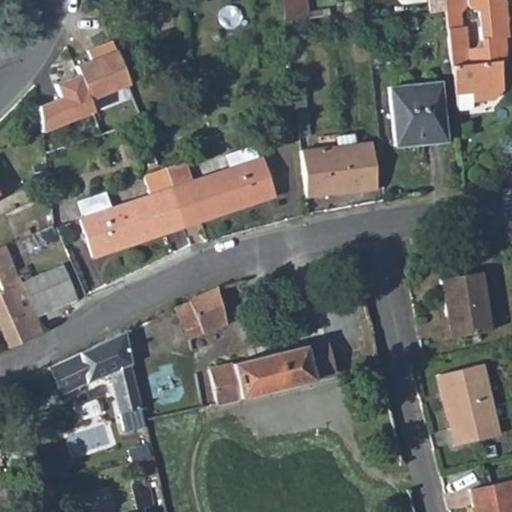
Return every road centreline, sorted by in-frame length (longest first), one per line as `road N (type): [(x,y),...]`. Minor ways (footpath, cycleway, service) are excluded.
road 1 (residential): [(0,375),(215,263),(375,223)]
road 2 (residential): [(375,223),(429,511)]
road 3 (residential): [(375,223),(511,211)]
